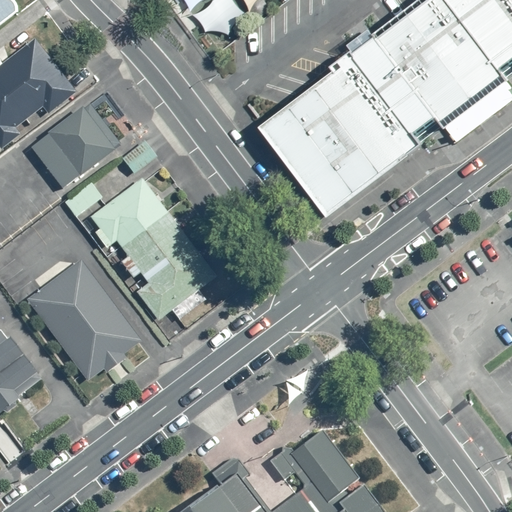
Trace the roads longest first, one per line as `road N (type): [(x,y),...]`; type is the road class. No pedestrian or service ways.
road 1 (tertiary): [(323,287),(28,511)]
road 2 (residential): [(91,0),(155,66),(323,287)]
road 3 (residential): [(323,287),(488,511)]
road 4 (tertiary): [(511,142),(323,287)]
